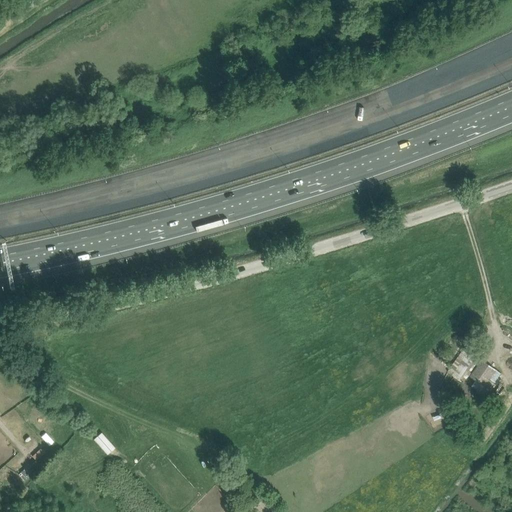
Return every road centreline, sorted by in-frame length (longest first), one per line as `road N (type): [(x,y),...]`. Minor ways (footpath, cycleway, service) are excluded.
road 1 (motorway): [(0,261),(274,191),(511,105)]
road 2 (unclassified): [(511,185),(209,280),(0,324)]
road 3 (motorway): [(413,106),(175,185),(0,226)]
